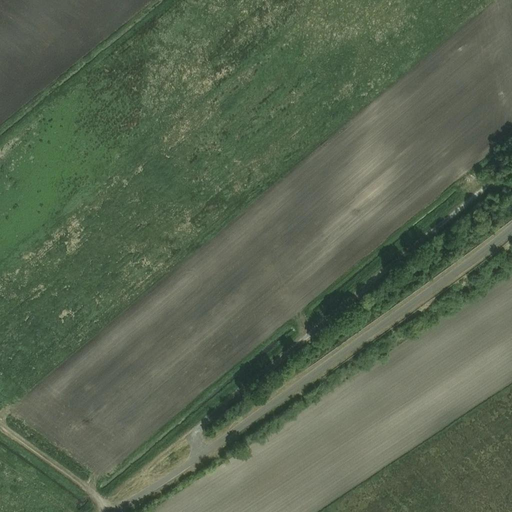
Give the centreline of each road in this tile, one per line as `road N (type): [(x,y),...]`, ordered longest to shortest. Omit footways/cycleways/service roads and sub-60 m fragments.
road 1 (track): [(511,226),(110,511)]
road 2 (track): [(107,511),(0,431)]
